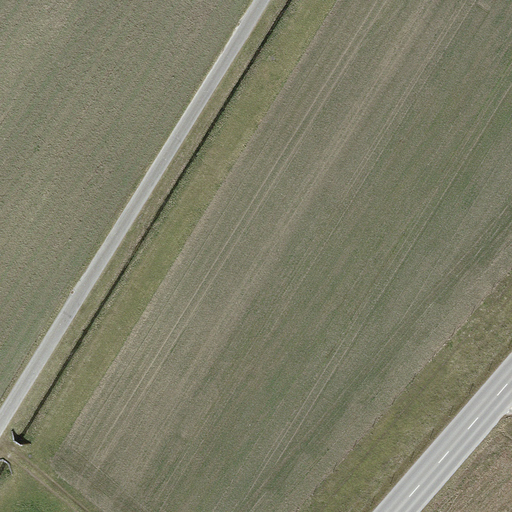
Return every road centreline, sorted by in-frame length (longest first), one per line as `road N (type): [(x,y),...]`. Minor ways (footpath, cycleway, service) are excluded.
road 1 (track): [(268,0),(0,431)]
road 2 (tertiary): [(403,511),(511,385)]
